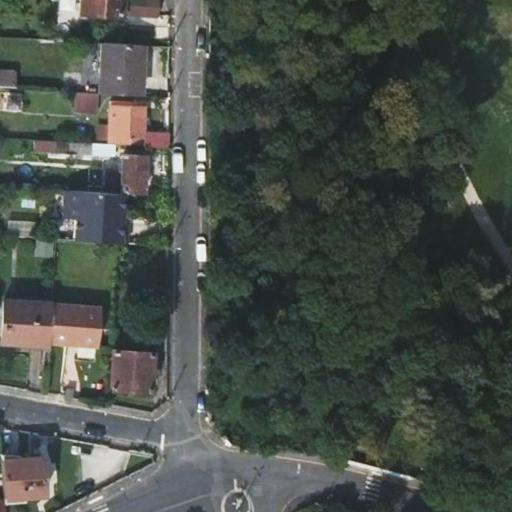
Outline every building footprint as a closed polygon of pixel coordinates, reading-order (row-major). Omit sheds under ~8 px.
[(78,0),(78,13),(155,18),(156,0),(78,0)] [(101,44),(98,93),(139,96),(141,46),(101,44)] [(75,109),(95,111),(96,93),(77,91),(75,109)] [(140,146),(140,132),(141,107),(137,107),(137,101),(108,101),(107,141),(120,141),(120,144),(140,146)] [(167,132),(140,132),(140,146),(167,147),(167,132)] [(45,153),(61,153),(62,141),(46,140),(45,153)] [(113,157),(113,144),(62,141),(61,153),(113,157)] [(119,191),(141,192),(142,156),(121,154),(119,191)] [(122,194),(63,191),(61,218),(74,219),(73,235),(124,238),(125,222),(121,222),(122,194)] [(73,235),(72,240),(124,244),(124,238),(73,235)] [(1,343),(47,346),(47,343),(50,302),(3,299),(1,343)] [(100,305),(50,302),(47,343),(98,346),(100,305)] [(153,354),(111,351),(110,388),(150,391),(153,354)] [(40,457),(1,461),(3,494),(4,497),(44,494),(40,457)] [(0,511),(8,511),(8,499),(0,499),(0,511)]
